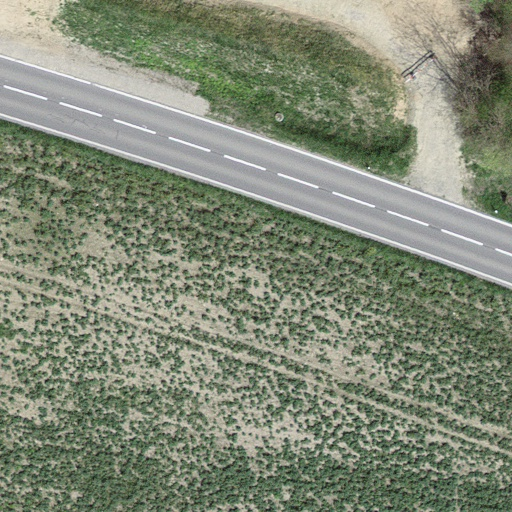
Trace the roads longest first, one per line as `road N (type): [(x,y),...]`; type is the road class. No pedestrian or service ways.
road 1 (secondary): [(511,269),(0,100)]
road 2 (track): [(407,231),(437,124),(400,52),(316,0)]
